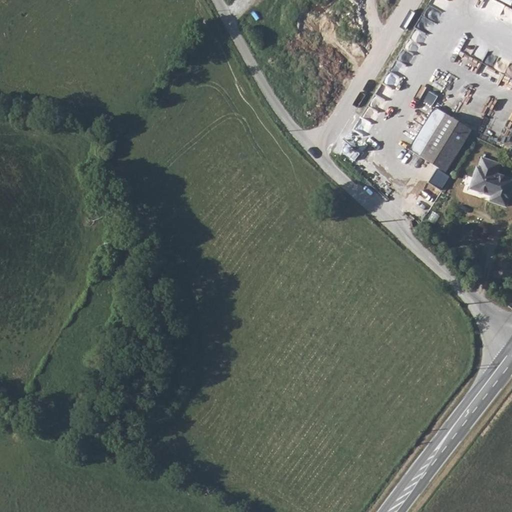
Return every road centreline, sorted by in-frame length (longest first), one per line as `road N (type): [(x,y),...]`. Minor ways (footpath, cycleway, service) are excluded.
road 1 (unclassified): [(217,0),(292,125),(468,295),(511,350)]
road 2 (track): [(0,416),(142,462),(225,511)]
road 3 (primary): [(511,350),(392,511)]
road 4 (unknown): [(304,139),(396,0)]
road 5 (unknown): [(410,70),(377,128),(383,164),(376,210)]
